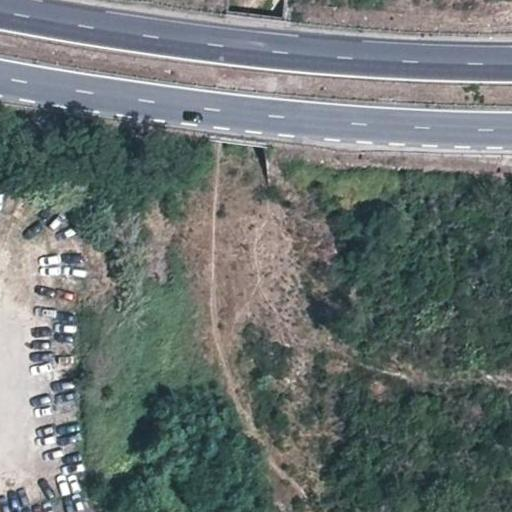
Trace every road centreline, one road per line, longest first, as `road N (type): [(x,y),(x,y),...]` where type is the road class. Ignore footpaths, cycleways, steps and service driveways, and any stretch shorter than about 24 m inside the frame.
road 1 (trunk): [(511,63),(254,49),(0,10)]
road 2 (trunk): [(0,79),(260,119),(511,129)]
